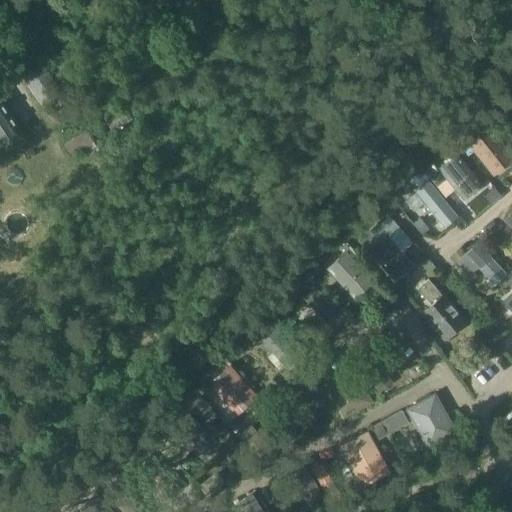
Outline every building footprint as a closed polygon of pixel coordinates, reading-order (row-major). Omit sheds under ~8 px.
[(25,131),(0,94),(0,142),(1,142),(3,145),(25,131)] [(104,118),(113,132),(132,119),(123,105),(104,118)] [(469,143),(462,148),(468,155),(475,150),(494,174),(511,159),(511,158),(488,128),(469,143)] [(88,158),(99,150),(86,129),(64,143),(73,157),(83,151),(88,158)] [(457,152),(438,167),(463,199),(482,184),(457,152)] [(425,171),(424,171),(426,174),(436,186),(446,179),(440,171),(436,166),(434,163),(425,171)] [(414,191),(404,200),(414,211),(424,203),(444,228),(459,216),(427,178),(413,190),(414,191)] [(413,224),(422,234),(429,228),(420,218),(413,224)] [(361,238),(359,240),(394,281),(397,279),(414,265),(402,252),(379,225),(378,224),(361,238)] [(478,244),(458,262),(469,275),(479,266),(495,284),(506,274),(478,244)] [(329,265),(355,296),(373,280),(347,250),(329,265)] [(511,289),(511,277),(509,274),(503,280),(511,289)] [(428,279),(417,289),(431,304),(423,311),(421,313),(443,339),(446,337),(466,320),(444,294),(443,294),(442,295),(428,279)] [(332,326),(343,317),(316,286),(305,296),(332,326)] [(466,306),(479,307),(480,296),(479,296),(467,295),(466,306)] [(288,367),(298,357),(271,326),(261,336),(288,367)] [(389,357),(398,350),(391,342),(383,348),(389,357)] [(367,348),(355,356),(380,390),(391,381),(367,348)] [(305,356),(310,362),(317,356),(317,355),(311,350),(305,356)] [(351,364),(324,379),(343,415),(345,417),(371,403),(370,401),(366,392),(351,364)] [(219,375),(209,383),(236,414),(245,405),(256,396),(230,365),(219,375)] [(316,382),(308,389),(316,397),(323,390),(316,382)] [(209,404),(195,390),(184,401),(197,415),(209,404)] [(458,433),(435,392),(405,408),(428,449),(458,433)] [(206,422),(215,413),(208,406),(199,415),(206,422)] [(191,413),(179,425),(188,434),(200,447),(195,452),(204,461),(209,456),(221,444),(191,413)] [(387,435),(381,423),(372,428),(378,440),(387,435)] [(260,463),(272,453),(249,424),(237,433),(260,463)] [(232,435),(227,429),(219,437),(225,443),(233,436),(232,435)] [(390,472),(367,430),(340,445),(362,487),(390,472)] [(154,431),(140,444),(141,444),(150,454),(164,441),(154,431)] [(141,465),(150,459),(142,448),(134,454),(141,465)] [(321,463),(310,469),(330,501),(341,494),(321,463)] [(306,466),(292,475),(312,511),(314,511),(328,504),(306,466)] [(208,479),(199,486),(206,495),(215,489),(208,479)] [(144,511),(117,481),(105,492),(123,511),(144,511)] [(114,511),(96,492),(73,511),(114,511)] [(263,511),(253,494),(238,502),(244,511),(263,511)]
